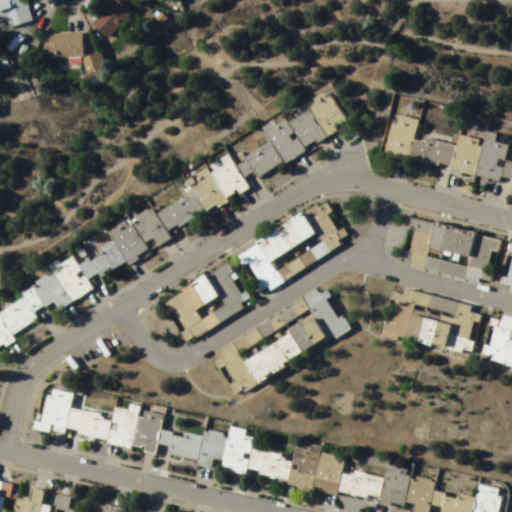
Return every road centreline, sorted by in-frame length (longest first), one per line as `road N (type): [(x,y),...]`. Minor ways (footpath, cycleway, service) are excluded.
road 1 (residential): [(511,223),(372,189),(305,195),(52,359),(23,393),(2,453)]
road 2 (residential): [(205,342),(362,257),(511,305)]
road 3 (residential): [(277,511),(0,452)]
